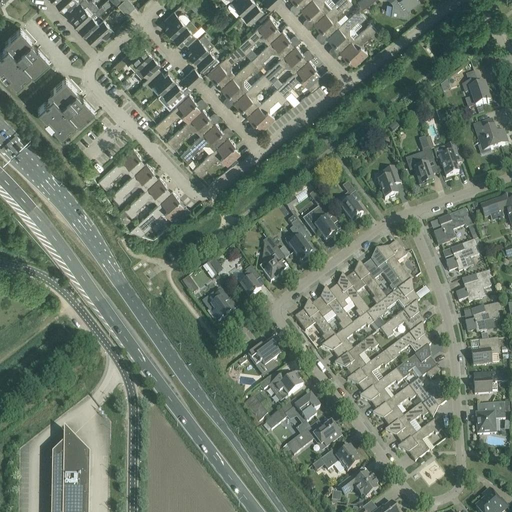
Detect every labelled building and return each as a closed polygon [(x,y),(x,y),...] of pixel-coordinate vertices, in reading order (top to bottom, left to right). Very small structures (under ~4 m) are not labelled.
[(56,0),(55,1),(63,9),(66,6),(70,10),(80,2),(81,0),(56,0)] [(81,0),(80,2),(70,10),(74,15),(71,18),(79,26),(80,25),(92,14),(99,8),(93,1),(90,0),(89,1),(87,0),(81,0)] [(131,10),(135,6),(129,0),(123,0),(122,1),(131,10)] [(205,0),(189,0),(189,1),(195,9),(206,1),(205,0)] [(231,0),(235,5),(242,13),(255,1),(254,0),(231,0)] [(270,0),(262,0),(271,9),(275,5),(270,0)] [(310,0),(302,8),(300,9),(307,17),(309,15),(315,22),(328,9),(324,5),(323,0),(310,0)] [(347,8),(353,3),(350,0),(338,0),(328,9),(315,22),(313,23),(320,31),(322,29),(328,36),(341,24),(337,19),(337,14),(345,6),(347,8)] [(390,0),(393,4),(392,7),(390,16),(407,17),(409,15),(409,10),(408,9),(419,0),(390,0)] [(131,10),(122,1),(118,5),(126,14),(131,10)] [(250,21),(263,10),(255,1),(242,13),(250,21)] [(102,5),(99,8),(92,14),(80,25),(79,26),(86,35),(88,33),(91,30),(99,23),(99,22),(103,18),(99,14),(105,9),(102,5)] [(360,22),(366,17),(358,8),(341,24),(328,36),(326,38),(333,45),(335,44),(341,50),(354,38),(350,34),(350,28),(358,20),(360,22)] [(174,11),(165,20),(169,24),(165,27),(173,36),(175,34),(190,20),(185,14),(183,14),(181,14),(180,14),(178,16),(174,11)] [(277,24),(270,17),(239,45),(246,54),(252,48),(250,46),(259,39),(264,40),(268,44),(281,32),(275,26),(277,24)] [(99,23),(91,30),(88,33),(86,35),(93,43),(101,36),(105,40),(115,31),(103,18),(99,22),(99,23)] [(193,32),(198,28),(190,20),(175,34),(173,36),(180,44),(184,41),(188,45),(197,37),(193,32)] [(373,37),(379,31),(371,23),(354,38),(341,50),(339,52),(346,59),(348,58),(354,65),(367,53),(363,49),(363,42),(371,35),(373,37)] [(0,67),(1,69),(3,67),(9,74),(7,76),(16,85),(23,78),(22,77),(25,74),(26,76),(31,71),(34,74),(49,60),(38,47),(37,49),(33,44),(27,49),(25,47),(32,41),(20,28),(8,39),(5,43),(7,46),(2,50),(4,51),(1,54),(0,52),(0,67)] [(283,31),(281,32),(268,44),(252,59),(259,68),(265,63),(263,61),(271,53),(277,54),(281,58),(294,47),(288,40),(290,39),(283,31)] [(209,49),(204,44),(209,39),(204,33),(198,38),(197,37),(188,45),(192,50),(188,53),(196,61),(198,59),(209,49)] [(141,49),(137,45),(123,58),(135,71),(149,57),(152,55),(145,46),(141,49)] [(239,57),(241,59),(246,54),(239,45),(207,74),(214,82),(216,80),(222,87),(235,75),(231,70),(231,64),(239,57)] [(296,45),(294,47),(281,58),(265,74),(272,82),(278,77),(276,75),(284,67),(290,68),(294,72),(307,61),(301,54),(303,53),(296,45)] [(196,61),(204,69),(211,63),(213,65),(219,60),(209,49),(198,59),(196,61)] [(156,66),(160,63),(152,55),(149,57),(135,71),(141,78),(140,79),(145,85),(151,79),(161,70),(156,66)] [(254,73),(259,68),(252,59),(235,75),(222,87),(220,88),(227,96),(229,94),(235,101),(248,89),(244,84),(244,79),(252,71),(254,73)] [(309,59),(307,61),(294,72),(278,88),(285,96),(291,91),(289,89),(297,81),(303,82),(312,91),(322,83),(318,78),(321,75),(314,68),(316,67),(309,59)] [(120,60),(115,65),(119,70),(124,65),(120,60)] [(198,81),(203,77),(194,68),(189,72),(198,81)] [(161,70),(151,79),(155,83),(151,87),(159,95),(172,83),(175,80),(168,72),(164,75),(161,70)] [(182,78),(187,83),(191,88),(191,87),(195,84),(187,74),(182,78)] [(267,87),(272,82),(265,74),(248,89),(235,101),(233,102),(240,110),(242,108),(248,115),(261,103),(257,98),(257,93),(265,85),(267,87)] [(73,99),(70,96),(77,90),(66,78),(53,89),(57,93),(54,96),(53,95),(48,100),(49,101),(46,103),(45,102),(38,109),(46,118),(48,116),(52,120),(55,123),(52,125),(61,135),(69,128),(67,126),(70,124),(71,125),(76,121),(79,124),(95,109),(83,97),(82,98),(78,94),(73,99)] [(191,88),(187,83),(182,88),(175,80),(172,83),(159,95),(158,96),(165,104),(169,100),(174,105),(191,88),(191,87),(191,88)] [(466,94),(471,92),(476,108),(488,104),(488,105),(490,105),(490,104),(495,102),(490,88),(489,88),(490,89),(487,90),(485,85),(481,86),(479,81),(469,84),(463,86),(466,94)] [(287,98),(285,96),(278,88),(261,103),(248,115),(246,116),(253,124),(255,122),(261,130),(274,118),(270,113),(270,106),(278,99),(282,103),(287,98)] [(196,102),(189,94),(154,126),(162,135),(168,129),(166,127),(178,116),(183,117),(188,121),(198,112),(201,110),(195,103),(196,102)] [(201,110),(198,112),(188,121),(176,132),(174,134),(167,141),(175,149),(181,143),(179,141),(191,130),(196,131),(201,136),(211,126),(214,124),(208,117),(209,116),(202,108),(201,110)] [(497,134),(493,120),(483,123),(474,127),(478,138),(481,148),(489,145),(490,151),(509,144),(504,131),(497,134)] [(215,122),(214,124),(211,126),(201,136),(190,145),(187,148),(180,155),(188,163),(194,158),(192,156),(204,145),(209,145),(214,150),(224,140),(227,138),(221,132),(222,130),(215,122)] [(228,137),(227,138),(224,140),(214,150),(203,159),(200,162),(193,169),(201,177),(207,172),(205,170),(217,159),(222,160),(227,165),(240,153),(234,146),(235,144),(228,137)] [(443,148),(434,151),(436,160),(439,159),(446,179),(459,174),(456,166),(462,164),(455,144),(444,148),(443,148)] [(423,154),(405,160),(409,172),(414,171),(416,176),(419,186),(425,184),(426,186),(434,183),(427,163),(433,160),(429,148),(422,151),(423,154)] [(141,156),(134,149),(98,181),(106,189),(112,184),(110,182),(122,171),(128,172),(132,176),(141,168),(145,164),(139,158),(141,156)] [(125,198),(123,196),(135,185),(141,186),(145,190),(154,182),(158,179),(152,172),(153,170),(147,163),(145,164),(141,168),(132,176),(111,195),(119,203),(125,198)] [(395,168),(383,172),(385,179),(377,182),(385,201),(398,196),(394,187),(401,185),(397,176),(395,168)] [(138,212),(136,210),(148,199),(154,200),(158,204),(167,196),(171,193),(165,186),(166,185),(160,177),(158,179),(154,182),(145,190),(124,209),(132,218),(138,212)] [(347,194),(344,197),(348,202),(340,208),(344,214),(350,222),(355,218),(356,220),(363,214),(350,197),(356,194),(348,183),(342,187),(347,194)] [(167,196),(158,204),(137,223),(129,231),(142,235),(151,226),(149,224),(161,214),(167,214),(171,219),(184,207),(178,200),(179,199),(173,191),(171,193),(167,196)] [(309,196),(317,207),(318,208),(303,220),(314,235),(318,232),(325,241),(329,237),(330,239),(338,234),(325,217),(330,213),(324,205),(315,192),(309,196)] [(511,195),(501,200),(501,201),(480,208),(484,220),(508,212),(511,224),(511,195)] [(437,243),(440,242),(445,240),(447,243),(456,240),(453,232),(465,227),(466,229),(472,227),(469,219),(465,210),(438,221),(440,228),(442,227),(444,231),(433,235),(437,243)] [(288,221),(296,233),(284,241),(288,246),(293,252),(299,260),(304,257),(305,258),(312,253),(299,236),(304,232),(293,217),(288,221)] [(263,243),(264,245),(261,267),(259,268),(270,283),(286,272),(277,260),(282,256),(279,251),(269,238),(263,243)] [(138,244),(135,239),(129,243),(132,248),(138,244)] [(479,239),(450,250),(453,257),(455,256),(456,260),(446,264),(449,272),(458,269),(459,272),(468,269),(465,261),(480,255),(480,254),(484,252),(479,239)] [(407,256),(396,242),(388,248),(376,250),(403,287),(411,281),(413,280),(408,274),(406,275),(397,263),(407,256)] [(283,248),(279,251),(282,256),(284,258),(285,260),(290,257),(283,248)] [(371,261),(363,267),(362,267),(373,282),(383,275),(391,286),(389,288),(394,294),(403,287),(376,250),(371,261)] [(354,274),(346,280),(345,280),(356,294),(366,287),(374,299),(372,301),(377,307),(387,299),(373,282),(362,267),(363,267),(359,263),(354,274)] [(247,273),(243,276),(246,281),(240,286),(244,291),(250,299),(261,291),(253,281),(258,277),(252,269),(251,268),(246,271),(247,273)] [(459,302),(462,302),(468,300),(469,303),(478,300),(485,298),(483,290),(491,287),(489,280),(492,279),(490,271),(471,277),(462,280),(464,287),(466,287),(467,290),(456,293),(459,302)] [(329,292),(328,293),(339,307),(340,307),(349,300),(358,312),(355,313),(360,319),(366,314),(370,312),(356,294),(345,280),(346,280),(342,275),(337,286),(329,292)] [(411,281),(403,287),(394,294),(387,299),(377,307),(370,312),(366,314),(374,324),(388,313),(386,311),(398,302),(405,311),(417,303),(420,301),(413,293),(411,281)] [(312,305),(323,319),(332,312),(341,324),(339,326),(343,332),(353,324),(340,307),(339,307),(328,293),(329,292),(325,288),(320,299),(312,305)] [(213,298),(216,302),(210,306),(215,312),(211,314),(217,323),(230,313),(224,305),(229,301),(222,291),(213,298)] [(305,332),(315,325),(324,337),(321,338),(326,344),(336,337),(323,319),(312,305),(309,300),(308,301),(303,312),(294,318),(305,332)] [(387,340),(393,335),(392,333),(404,324),(411,333),(411,334),(415,330),(423,325),(425,323),(419,315),(417,303),(405,311),(380,330),(387,340)] [(476,321),(465,324),(467,333),(470,332),(476,331),(477,334),(487,332),(485,323),(490,322),(493,321),(500,320),(498,312),(502,312),(500,304),(481,309),(471,311),(473,318),(475,317),(476,321)] [(353,324),(343,332),(336,337),(326,344),(321,347),(322,348),(333,353),(339,361),(353,351),(353,350),(346,341),(366,326),(368,328),(374,324),(366,314),(360,319),(353,324)] [(423,325),(415,330),(411,334),(411,333),(384,354),(391,363),(399,357),(397,355),(409,346),(416,356),(428,347),(431,345),(424,337),(423,325)] [(353,350),(353,351),(339,361),(334,364),(334,365),(345,370),(351,378),(352,378),(366,367),(365,367),(359,358),(370,349),(372,351),(378,347),(376,343),(373,340),(371,337),(353,350)] [(478,351),(471,352),(473,367),(492,364),(491,357),(498,356),(500,354),(498,339),(488,341),(482,341),(479,342),(480,349),(478,349),(478,351)] [(272,345),(265,350),(262,345),(248,356),(256,367),(255,367),(261,375),(266,371),(264,368),(280,356),(272,345)] [(428,347),(416,356),(396,371),(403,380),(409,376),(408,374),(415,368),(422,378),(426,375),(436,367),(430,359),(428,347)] [(365,367),(366,367),(352,378),(351,378),(347,381),(358,387),(364,394),(364,395),(378,384),(371,375),(383,366),(385,368),(391,363),(384,354),(365,367)] [(238,363),(241,366),(246,362),(244,358),(238,363)] [(430,381),(440,372),(436,367),(426,375),(430,381)] [(378,384),(364,395),(364,394),(359,398),(360,398),(371,403),(377,411),(377,412),(391,401),(384,392),(396,383),(397,385),(403,380),(396,371),(378,384)] [(482,381),(473,381),(474,395),(484,395),(492,394),(491,385),(495,385),(495,383),(509,382),(508,373),(499,373),(482,374),(482,381)] [(263,391),(268,387),(280,403),(303,386),(294,375),(286,381),(283,376),(273,384),(269,379),(260,386),(263,391)] [(418,380),(409,388),(416,397),(416,398),(421,405),(422,404),(429,414),(428,414),(433,420),(433,419),(438,409),(446,402),(436,388),(426,395),(421,388),(423,387),(418,380)] [(391,401),(377,412),(377,411),(372,415),(383,420),(389,428),(389,429),(404,418),(403,418),(397,409),(408,400),(410,402),(416,398),(416,397),(409,388),(391,401)] [(281,410),(265,422),(271,430),(287,419),(289,422),(296,419),(301,417),(306,424),(308,422),(316,416),(314,413),(320,409),(310,396),(309,397),(302,402),(300,404),(294,408),(285,415),(281,410)] [(252,398),(245,403),(250,411),(258,405),(252,398)] [(486,414),(476,415),(477,436),(496,434),(495,421),(505,420),(504,409),(511,408),(510,403),(504,404),(496,404),(486,405),(486,414)] [(403,418),(404,418),(389,429),(389,428),(385,432),(396,437),(402,445),(416,435),(416,434),(409,425),(421,416),(423,418),(428,414),(429,414),(422,404),(421,405),(403,418)] [(416,434),(416,435),(402,445),(397,449),(398,449),(409,454),(415,462),(429,452),(422,442),(434,433),(435,435),(441,431),(433,419),(433,420),(434,421),(416,434)] [(295,440),(284,448),(287,453),(290,451),(294,456),(302,450),(314,441),(315,440),(319,444),(321,443),(326,449),(333,443),(341,437),(331,423),(329,424),(323,429),(313,436),(309,430),(300,436),(295,440)] [(88,511),(89,456),(71,438),(52,456),(51,511),(88,511)] [(322,460),(320,461),(324,467),(327,471),(333,467),(338,474),(338,475),(339,475),(344,471),(347,474),(360,464),(357,461),(359,460),(349,448),(348,449),(339,455),(334,459),(330,454),(322,460)] [(355,490),(361,498),(363,496),(365,500),(370,496),(378,490),(375,487),(377,485),(371,476),(368,477),(366,474),(361,478),(358,473),(337,488),(344,497),(355,490)] [(485,500),(475,509),(478,511),(496,511),(497,511),(498,511),(503,511),(508,508),(501,501),(500,502),(489,490),(482,497),(485,500)] [(332,493),(332,501),(340,502),(341,494),(332,493)] [(383,507),(376,511),(397,511),(391,503),(384,508),(383,507)]
